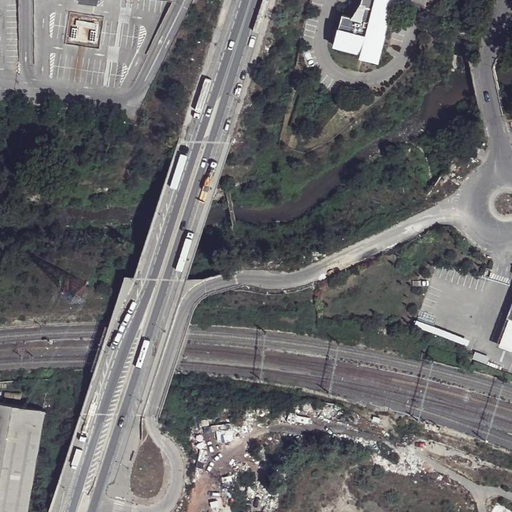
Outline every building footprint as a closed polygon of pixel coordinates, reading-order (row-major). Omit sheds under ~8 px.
[(361,0),(361,5),(391,13),(393,0),(361,0)] [(361,5),(352,17),(387,26),(391,13),(361,5)] [(352,17),(341,14),(332,45),(361,53),(365,54),(364,57),(378,61),(387,26),(352,17)] [(475,146),(470,155),(476,158),(480,148),(475,146)] [(511,312),(509,311),(496,344),(511,349),(511,312)] [(489,356),(475,351),(473,358),(487,363),(489,356)] [(0,511),(27,511),(46,410),(0,402),(0,511)]
